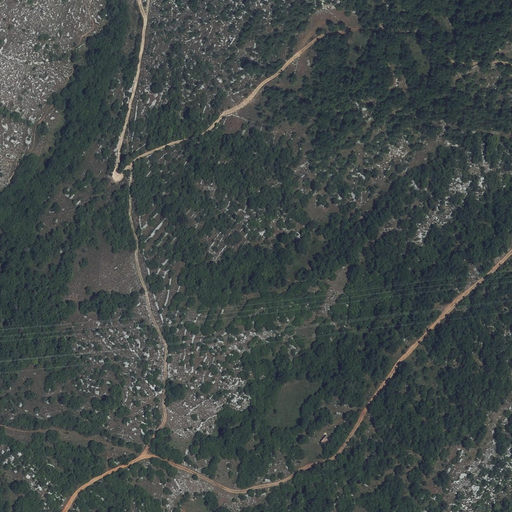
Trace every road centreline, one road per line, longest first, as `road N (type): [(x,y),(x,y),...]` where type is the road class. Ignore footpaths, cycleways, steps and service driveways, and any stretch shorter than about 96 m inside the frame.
road 1 (track): [(146,456),(239,492),(332,459),(398,364),(511,252)]
road 2 (track): [(511,64),(460,63),(418,35),(348,29),(318,38),(210,130),(133,164)]
road 3 (track): [(146,456),(165,420),(167,346),(137,259),(133,164)]
road 4 (track): [(133,164),(118,175),(118,167),(149,0)]
